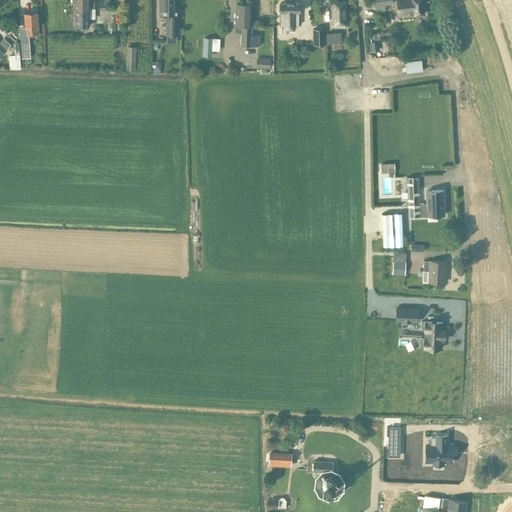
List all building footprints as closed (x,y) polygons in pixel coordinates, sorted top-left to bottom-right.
[(90,0),(74,0),(75,8),(76,8),(76,26),(89,26),(89,8),(90,8),(90,0)] [(159,0),(160,15),(166,16),(166,35),(178,36),(178,16),(177,16),(177,0),(159,0)] [(392,0),(374,0),(376,11),(388,9),(393,8),(392,0)] [(423,13),(421,0),(399,0),(397,0),(399,14),(410,12),(410,15),(413,14),(413,15),(423,13)] [(252,4),(236,3),(235,25),(242,25),(241,45),(259,46),(260,34),(252,34),(252,25),(252,4)] [(281,3),(280,11),(280,25),(283,25),(283,30),(295,30),(295,25),(298,25),(298,11),(300,11),(300,3),(281,3)] [(346,3),(332,4),(333,24),(334,28),(346,27),(346,25),(346,3)] [(27,35),(32,34),(39,34),(38,26),(37,11),(24,12),(26,27),(27,35)] [(326,44),(325,27),(313,28),(314,45),(326,44)] [(326,33),(326,44),(327,44),(327,50),(334,50),(333,44),(341,43),(341,32),(326,33)] [(218,49),(219,37),(202,36),(201,55),(212,55),(212,49),(218,49)] [(5,38),(0,42),(7,50),(12,45),(5,38)] [(29,41),(24,41),(21,41),(22,58),(30,57),(29,41)] [(137,46),(127,45),(126,69),(135,69),(137,46)] [(21,68),(20,54),(8,55),(9,68),(21,68)] [(256,67),(270,68),(271,58),(257,57),(256,67)] [(405,62),(406,72),(423,71),(422,60),(405,62)] [(152,69),(160,69),(160,64),(157,61),(152,61),(152,69)] [(381,164),(381,172),(394,171),(394,163),(381,164)] [(419,180),(406,181),(407,216),(445,215),(444,190),(426,190),(426,203),(420,203),(419,180)] [(403,245),(402,212),(382,213),(383,246),(403,245)] [(446,261),(428,260),(428,261),(423,261),(422,282),(427,282),(427,281),(444,282),(445,273),(447,273),(447,268),(445,268),(446,261)] [(393,261),(393,274),(405,274),(405,262),(393,261)] [(396,323),(417,324),(417,310),(396,310),(396,323)] [(444,324),(422,324),(422,332),(428,332),(431,332),(431,339),(427,340),(428,348),(444,348),(444,340),(445,340),(446,331),(444,332),(444,324)] [(400,426),(388,426),(388,435),(388,448),(388,456),(400,456),(400,448),(400,436),(400,426)] [(426,460),(427,460),(433,461),(433,463),(444,463),(444,461),(452,461),(452,456),(452,455),(452,451),(452,450),(452,445),(447,445),(447,435),(436,435),(430,435),(430,444),(426,444),(426,454),(426,459),(426,460)] [(264,464),(269,464),(268,465),(291,467),(291,465),(292,453),(292,452),(270,450),(270,452),(265,452),(264,464)] [(320,472),(318,475),(315,478),(314,487),(319,495),(329,499),(337,496),(343,489),(344,480),(339,471),(334,469),(335,461),(313,459),(312,472),(320,472)] [(464,511),(467,501),(449,499),(425,495),(423,506),(422,506),(421,511),(464,511)] [(267,498),(266,506),(266,507),(278,508),(278,507),(286,508),(286,500),(285,500),(285,499),(284,498),(283,497),(281,497),(280,498),(279,498),(267,498)]
